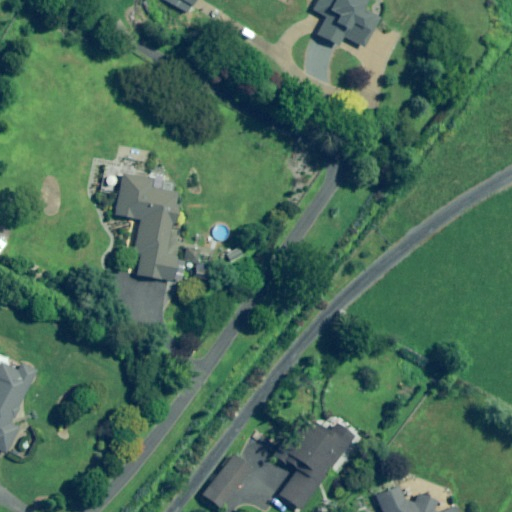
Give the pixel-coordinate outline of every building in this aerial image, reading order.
[(195,0),(169,0),(189,11),(195,0)] [(314,0),(315,3),(311,12),(324,19),(316,36),(337,46),(341,37),(362,48),(382,6),(379,0),(314,0)] [(122,173),(121,173),(117,196),(113,216),(138,221),(132,252),(139,253),(135,276),(172,283),(181,237),(172,236),(180,195),(150,189),(152,179),(122,173)] [(181,271),(209,277),(214,250),(183,244),(179,264),(182,264),(181,271)] [(36,372),(20,364),(16,373),(0,364),(0,452),(4,454),(18,428),(10,424),(36,372)] [(353,438),(335,424),(328,433),(309,419),(284,454),(300,466),(278,496),(298,511),(353,438)] [(249,470),(231,456),(200,496),(219,510),(249,470)] [(457,511),(457,510),(448,511),(442,511),(443,511),(439,511),(435,511),(439,503),(416,494),(412,504),(406,502),(401,486),(375,495),(380,511),(457,511)]
